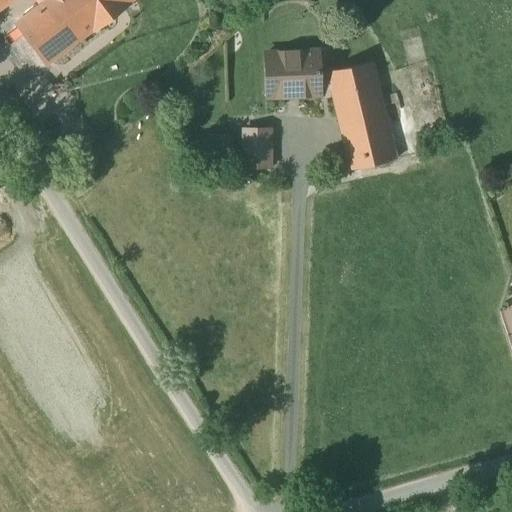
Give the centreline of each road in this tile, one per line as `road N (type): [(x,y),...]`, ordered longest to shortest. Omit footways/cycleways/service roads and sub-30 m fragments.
road 1 (unclassified): [(248,511),(0,122)]
road 2 (unclassified): [(352,511),(511,465)]
